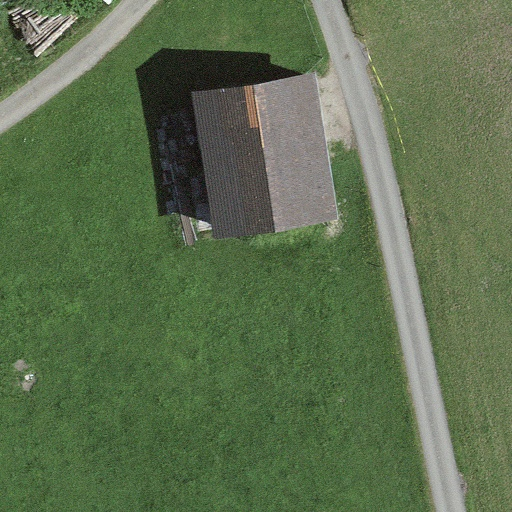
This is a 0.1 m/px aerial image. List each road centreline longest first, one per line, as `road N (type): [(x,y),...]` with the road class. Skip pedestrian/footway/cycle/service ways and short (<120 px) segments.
road 1 (unclassified): [(328,0),(356,72),(454,511)]
road 2 (unclassified): [(137,0),(0,118)]
